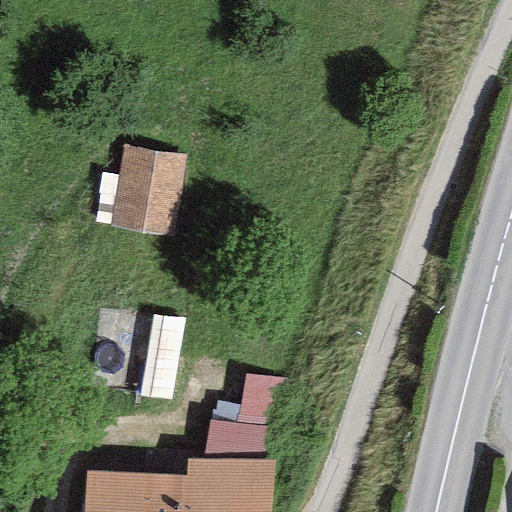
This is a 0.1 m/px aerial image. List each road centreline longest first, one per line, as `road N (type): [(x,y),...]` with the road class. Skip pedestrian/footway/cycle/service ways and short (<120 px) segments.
road 1 (track): [(511,9),(399,262),(307,511)]
road 2 (secondary): [(511,192),(451,511)]
